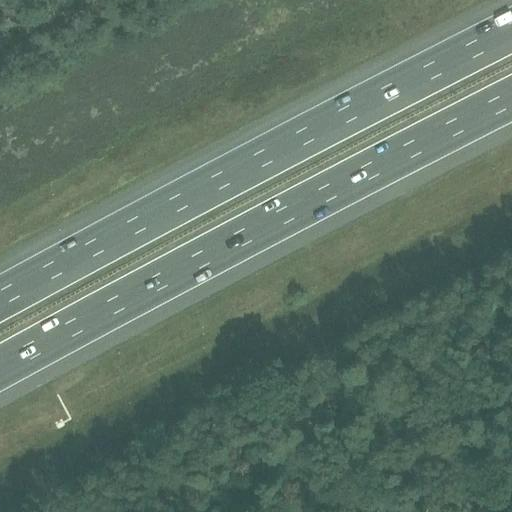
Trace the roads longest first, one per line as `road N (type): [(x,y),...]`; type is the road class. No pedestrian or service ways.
road 1 (motorway): [(0,367),(511,99)]
road 2 (motorway): [(511,31),(0,298)]
